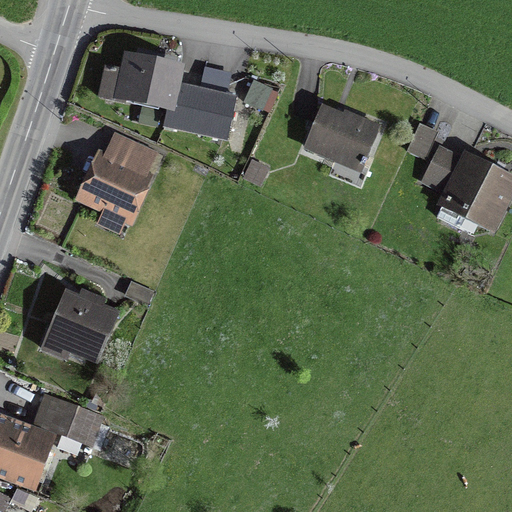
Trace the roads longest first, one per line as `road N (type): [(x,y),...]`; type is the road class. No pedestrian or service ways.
road 1 (residential): [(65,9),(361,55),(511,123)]
road 2 (tertiary): [(0,207),(50,55)]
